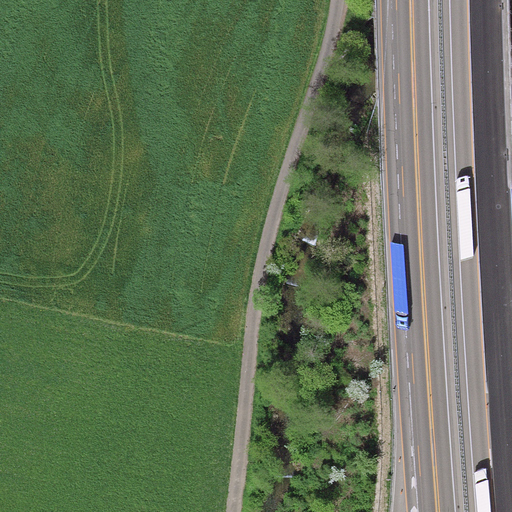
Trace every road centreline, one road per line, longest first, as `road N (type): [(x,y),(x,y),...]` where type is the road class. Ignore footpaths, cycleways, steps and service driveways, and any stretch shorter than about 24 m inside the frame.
road 1 (track): [(340,0),(261,275),(237,511)]
road 2 (motorway): [(496,511),(470,0)]
road 3 (motorway): [(410,0),(424,340)]
road 4 (motorway): [(424,340),(403,399),(402,511)]
road 5 (motorway): [(424,340),(438,511)]
